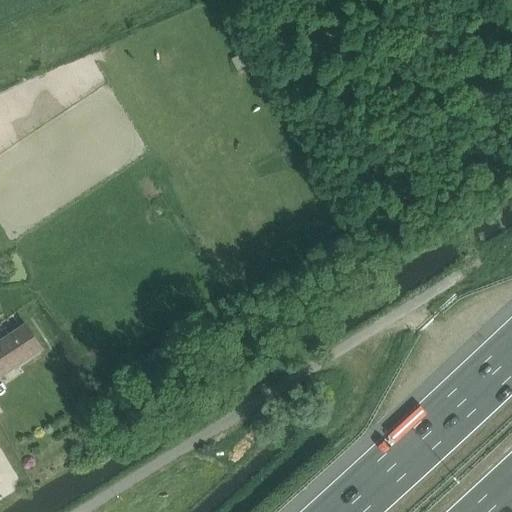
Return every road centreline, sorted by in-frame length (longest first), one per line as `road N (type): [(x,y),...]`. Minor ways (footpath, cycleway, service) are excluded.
road 1 (residential): [(80,511),(469,266)]
road 2 (motorway): [(511,355),(339,511)]
